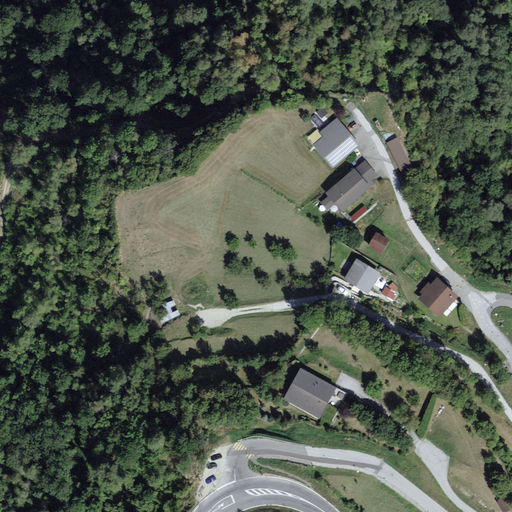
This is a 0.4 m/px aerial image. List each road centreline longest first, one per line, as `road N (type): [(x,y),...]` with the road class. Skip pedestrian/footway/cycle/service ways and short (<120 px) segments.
road 1 (track): [(347,111),(295,89),(238,86),(114,110),(51,137),(12,181),(0,244)]
road 2 (unclassified): [(434,511),(370,465),(264,445),(238,455),(240,493)]
